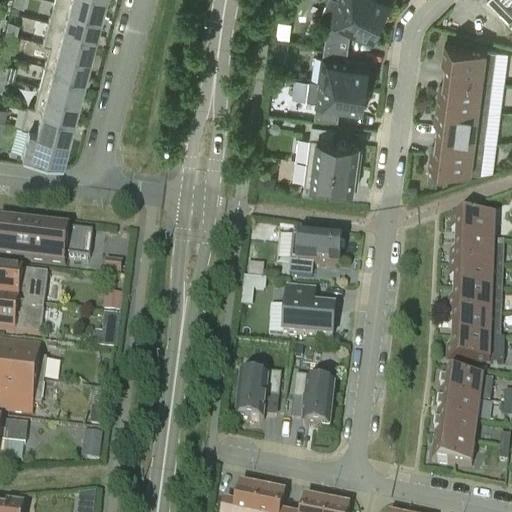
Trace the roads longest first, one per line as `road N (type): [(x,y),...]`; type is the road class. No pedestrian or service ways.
road 1 (residential): [(441,0),(409,43),(354,482)]
road 2 (residential): [(144,0),(94,190)]
road 3 (tertiary): [(181,330),(157,511)]
road 4 (residential): [(354,482),(499,511)]
road 5 (tertiary): [(210,206),(215,71)]
road 6 (residential): [(222,455),(354,482)]
road 7 (tertiary): [(215,71),(185,202)]
road 8 (tertiary): [(185,202),(176,285),(181,330)]
road 9 (tertiary): [(181,330),(210,206)]
